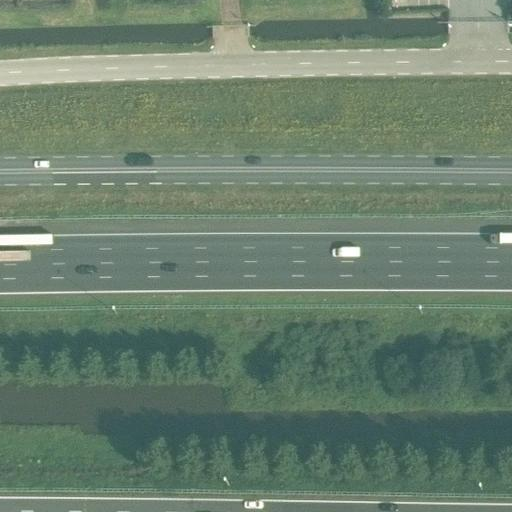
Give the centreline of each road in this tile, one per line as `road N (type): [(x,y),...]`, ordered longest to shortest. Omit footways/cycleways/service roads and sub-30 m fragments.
road 1 (unclassified): [(0,74),(511,60)]
road 2 (motorway): [(511,264),(0,266)]
road 3 (secondary): [(511,175),(0,175)]
